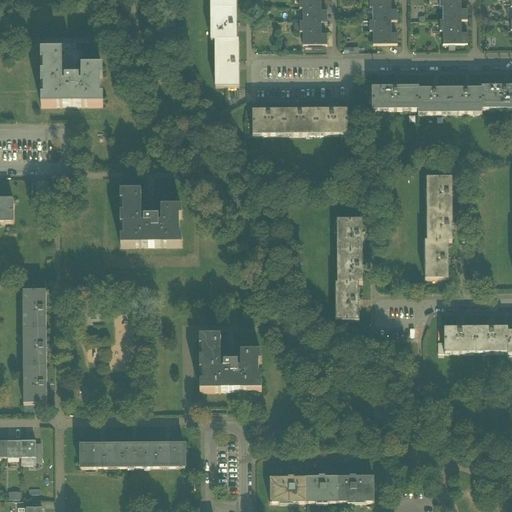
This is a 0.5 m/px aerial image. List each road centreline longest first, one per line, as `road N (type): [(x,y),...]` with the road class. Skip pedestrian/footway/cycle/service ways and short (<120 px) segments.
road 1 (residential): [(0,171),(56,170),(58,424)]
road 2 (residential): [(355,63),(256,65),(256,82),(338,82)]
road 3 (residential): [(58,424),(248,423)]
road 4 (residential): [(511,63),(355,63)]
